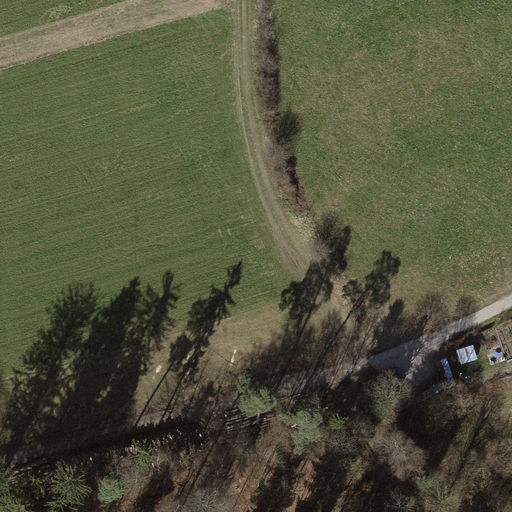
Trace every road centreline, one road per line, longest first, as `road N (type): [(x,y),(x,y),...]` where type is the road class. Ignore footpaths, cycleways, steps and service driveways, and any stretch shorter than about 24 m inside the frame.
road 1 (track): [(344,372),(252,149),(238,0)]
road 2 (track): [(344,372),(0,460)]
road 3 (track): [(511,301),(344,372)]
